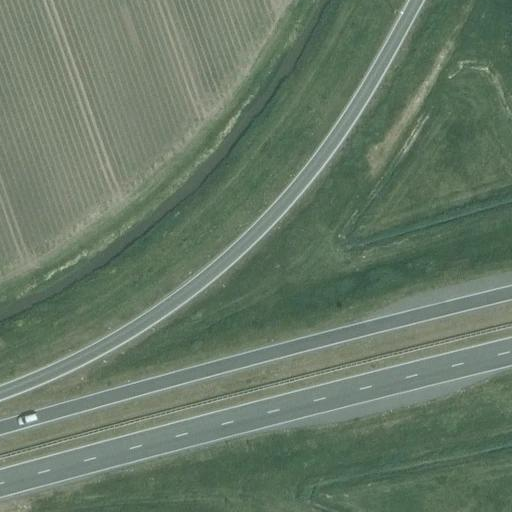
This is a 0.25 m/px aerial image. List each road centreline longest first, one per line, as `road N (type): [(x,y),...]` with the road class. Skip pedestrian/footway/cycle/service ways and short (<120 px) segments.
road 1 (trunk): [(419,0),(333,142),(243,243),(149,319),(0,393)]
road 2 (trunk): [(511,292),(0,429)]
road 3 (trunk): [(0,484),(511,350)]
